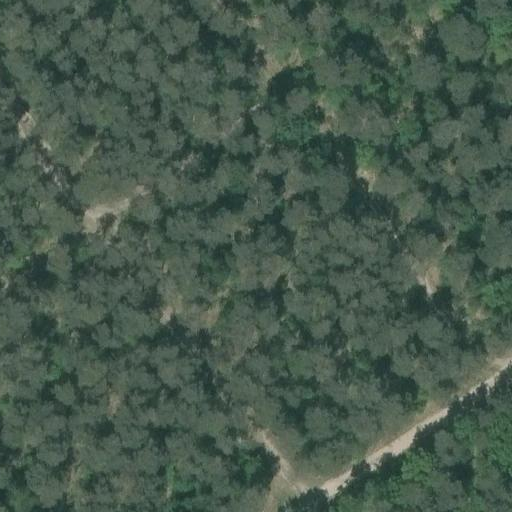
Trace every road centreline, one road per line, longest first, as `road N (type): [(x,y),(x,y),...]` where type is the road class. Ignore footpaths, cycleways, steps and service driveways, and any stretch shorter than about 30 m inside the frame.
road 1 (track): [(511,294),(477,299),(456,289),(408,201),(303,105),(121,234),(0,74)]
road 2 (track): [(121,234),(323,511)]
road 3 (track): [(511,364),(303,511)]
